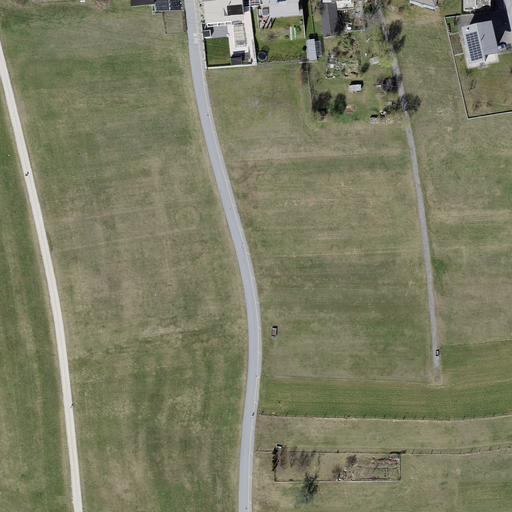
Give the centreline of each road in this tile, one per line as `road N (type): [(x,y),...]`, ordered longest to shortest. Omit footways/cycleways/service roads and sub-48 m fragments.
road 1 (residential): [(244,511),(250,303),(212,157),(190,0)]
road 2 (track): [(78,511),(50,280),(0,58)]
